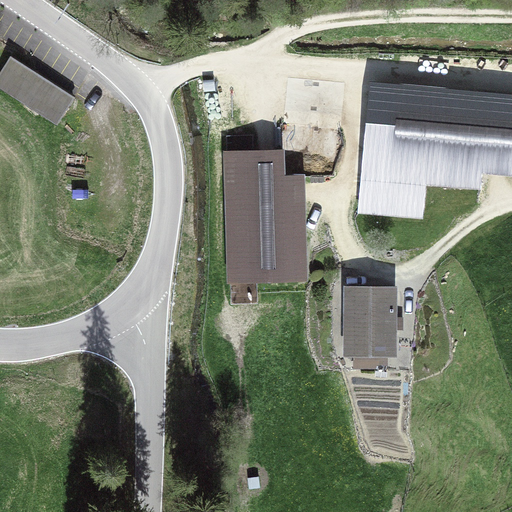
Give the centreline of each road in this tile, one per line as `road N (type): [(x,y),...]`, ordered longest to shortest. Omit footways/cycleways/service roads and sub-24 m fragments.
road 1 (secondary): [(18,0),(114,66),(158,117),(169,170),(164,231),(150,278),(124,307)]
road 2 (track): [(253,55),(511,83)]
road 3 (track): [(293,29),(341,17),(511,12)]
road 4 (tertiary): [(124,307),(150,369),(148,511)]
road 5 (track): [(139,89),(253,55),(293,29)]
road 6 (secondary): [(124,307),(53,339),(0,343)]
